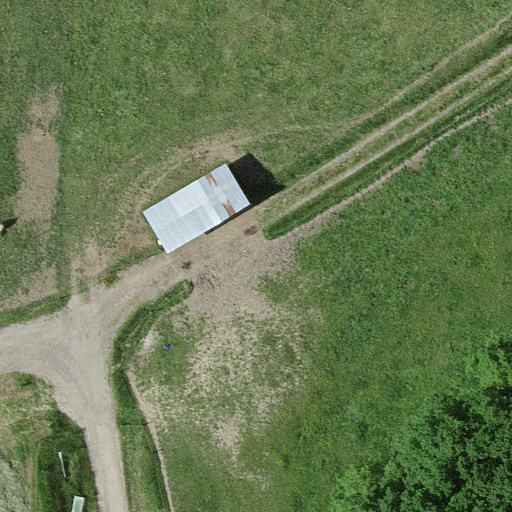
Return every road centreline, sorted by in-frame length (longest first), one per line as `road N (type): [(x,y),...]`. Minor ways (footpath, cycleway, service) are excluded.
road 1 (track): [(69,339),(114,302),(444,112),(511,62)]
road 2 (track): [(109,511),(98,423),(69,339),(0,354)]
